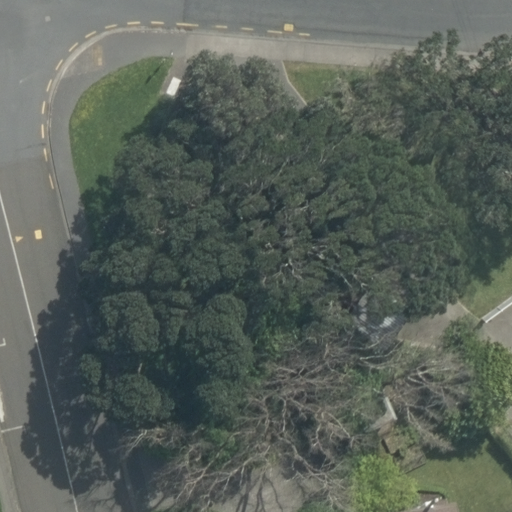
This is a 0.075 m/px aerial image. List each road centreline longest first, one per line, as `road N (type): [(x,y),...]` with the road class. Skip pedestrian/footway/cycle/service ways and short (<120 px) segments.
road 1 (residential): [(257,0),(511,6)]
road 2 (residential): [(0,281),(62,511)]
